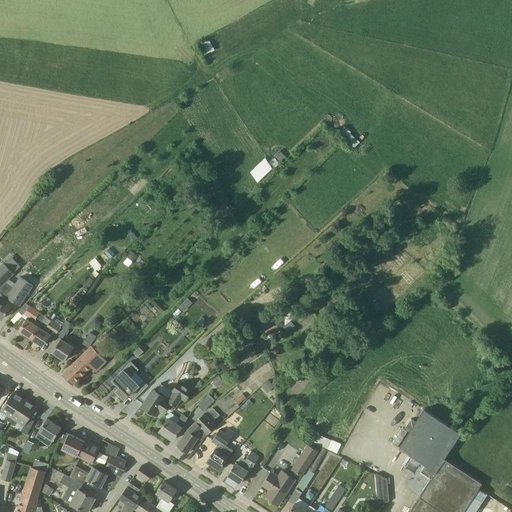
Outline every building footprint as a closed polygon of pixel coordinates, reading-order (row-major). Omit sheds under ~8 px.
[(258,181),(275,168),(267,158),(250,171),(258,181)] [(127,256),(134,262),(139,256),(131,251),(127,256)] [(102,266),(96,257),(89,262),(95,270),(102,266)] [(0,286),(14,272),(4,263),(0,266),(0,286)] [(99,274),(92,268),(89,271),(96,277),(99,274)] [(87,288),(93,280),(95,277),(90,273),(81,282),(87,288)] [(33,285),(20,277),(8,295),(0,289),(0,317),(2,319),(10,306),(14,301),(19,305),(19,306),(33,285)] [(79,301),(74,297),(71,303),(76,306),(79,301)] [(188,298),(182,304),(187,309),(192,303),(188,298)] [(31,338),(39,327),(46,316),(29,306),(24,313),(28,316),(19,330),(31,338)] [(294,317),(286,306),(281,310),(282,311),(277,315),(275,313),(269,317),(271,319),(262,326),(270,337),(280,329),(290,320),(294,317)] [(18,311),(14,315),(18,320),(23,315),(18,311)] [(46,316),(39,327),(31,338),(43,346),(52,332),(56,335),(61,327),(46,316)] [(56,335),(62,339),(72,324),(66,320),(61,327),(56,335)] [(286,335),(282,330),(277,334),(281,339),(286,335)] [(83,343),(89,347),(96,336),(90,332),(83,343)] [(98,340),(92,346),(96,350),(98,352),(103,347),(112,338),(106,332),(103,335),(98,340)] [(67,343),(62,339),(61,338),(52,352),(53,353),(54,354),(57,356),(59,356),(65,360),(71,351),(76,354),(79,348),(69,341),(67,343)] [(107,361),(96,350),(92,346),(63,374),(73,385),(92,367),(97,372),(107,361)] [(138,357),(144,351),(140,347),(134,352),(138,357)] [(131,377),(139,369),(131,361),(112,381),(116,386),(119,384),(121,386),(115,392),(124,401),(129,395),(134,400),(149,385),(144,380),(139,385),(131,377)] [(311,365),(307,369),(315,377),(319,373),(311,365)] [(218,387),(224,383),(219,375),(212,380),(218,387)] [(269,380),(262,386),(268,393),(275,387),(269,380)] [(163,396),(153,389),(143,405),(153,412),(154,410),(158,413),(160,411),(163,413),(168,406),(170,407),(171,404),(175,407),(182,398),(186,401),(186,400),(193,390),(179,381),(172,392),(173,392),(169,398),(164,394),(163,396)] [(10,422),(25,399),(13,392),(1,410),(7,414),(5,418),(10,422)] [(203,411),(215,400),(209,393),(197,405),(203,411)] [(246,398),(242,393),(234,400),(238,405),(246,398)] [(25,399),(10,422),(15,425),(18,422),(24,426),(21,431),(27,434),(30,429),(34,421),(29,418),(37,407),(25,399)] [(204,414),(188,429),(177,445),(188,453),(199,437),(201,439),(205,435),(206,436),(216,426),(212,423),(220,416),(212,408),(205,415),(204,414)] [(435,472),(421,494),(444,510),(448,511),(462,511),(473,496),(482,483),(444,458),(461,433),(424,409),(399,448),(435,472)] [(173,440),(182,427),(181,427),(184,423),(188,418),(183,414),(180,418),(171,412),(166,416),(168,418),(159,431),(173,440)] [(42,441),(45,435),(53,440),(61,428),(47,418),(39,431),(41,432),(37,438),(42,441)] [(232,450),(226,446),(235,432),(228,428),(225,433),(220,429),(214,438),(212,441),(216,444),(218,441),(220,442),(207,461),(219,469),(227,457),(232,450)] [(63,443),(61,447),(92,462),(99,448),(69,433),(67,432),(66,435),(63,434),(59,441),(63,443)] [(34,443),(28,440),(22,453),(26,456),(28,452),(29,453),(34,443)] [(278,440),(266,466),(276,470),(288,444),(278,440)] [(341,444),(332,440),(328,449),(337,453),(341,444)] [(119,449),(109,444),(106,451),(112,454),(106,469),(120,475),(127,461),(116,456),(119,449)] [(279,504),(296,479),(299,474),(302,476),(318,451),(308,444),(292,469),(292,470),(289,475),(282,470),(278,476),(273,473),(271,471),(262,485),(270,489),(266,495),(279,504)] [(237,454),(246,460),(242,466),(236,463),(228,475),(240,483),(246,473),(248,474),(260,457),(252,451),(243,445),(237,454)] [(16,462),(19,452),(10,447),(7,460),(16,462)] [(11,482),(16,462),(7,460),(1,479),(11,482)] [(142,465),(136,473),(147,480),(153,473),(142,465)] [(70,477),(83,483),(84,484),(81,482),(83,477),(101,487),(108,474),(93,466),(90,473),(76,466),(70,477)] [(33,511),(46,471),(31,467),(17,511),(33,511)] [(310,505),(299,498),(313,476),(308,472),(291,497),(296,501),(288,511),(305,511),(309,507),(310,505)] [(83,483),(70,477),(65,474),(61,481),(69,486),(62,498),(88,511),(95,498),(79,489),(78,490),(75,489),(79,482),(83,484),(83,483)] [(157,507),(163,511),(164,511),(169,511),(174,504),(169,501),(177,489),(164,481),(156,493),(163,497),(157,507)] [(130,482),(119,498),(126,503),(134,508),(142,497),(138,494),(140,490),(130,482)] [(378,502),(389,501),(387,483),(377,484),(378,502)] [(50,496),(54,489),(46,484),(41,491),(50,496)] [(330,511),(345,491),(339,486),(328,502),(325,500),(318,510),(310,505),(309,507),(305,511),(330,511)] [(442,511),(444,510),(421,494),(408,511),(442,511)] [(163,511),(142,497),(134,508),(134,509),(138,511),(163,511)] [(126,503),(120,511),(131,511),(134,509),(134,508),(126,503)]
